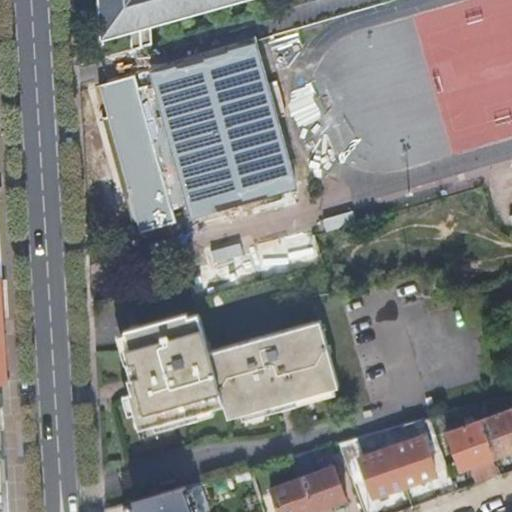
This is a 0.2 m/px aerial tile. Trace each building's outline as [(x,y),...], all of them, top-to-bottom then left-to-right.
[(99,0),(103,53),(152,40),(151,21),(227,0),(99,0)] [(135,75),(102,84),(143,231),(178,221),(174,209),(190,205),(194,220),(297,191),(255,40),(153,70),(156,83),(139,88),(135,75)] [(256,250),(201,266),(209,292),(263,276),(256,250)] [(0,382),(9,380),(2,275),(0,275),(0,382)] [(129,392),(133,403),(140,429),(225,405),(228,418),(340,387),(321,320),(304,325),(210,351),(203,327),(204,327),(200,313),(190,316),(189,312),(126,330),(131,346),(127,347),(128,350),(139,389),(129,392)] [(511,408),(482,419),(496,458),(511,452),(511,408)] [(448,413),(434,417),(437,426),(451,422),(448,413)] [(441,441),(433,417),(419,421),(424,436),(393,446),(406,483),(438,473),(431,454),(428,445),(441,441)] [(493,459),(496,458),(482,419),(449,430),(462,471),(475,466),(477,472),(493,467),(494,462),(493,459)] [(388,429),(360,437),(362,447),(390,437),(388,429)] [(375,494),(406,483),(393,446),(365,456),(362,447),(360,437),(342,442),(349,462),(362,458),(364,466),(375,494)] [(431,454),(444,450),(441,441),(428,445),(431,454)] [(297,455),(304,476),(311,473),(304,453),(297,455)] [(291,456),(298,478),(304,476),(297,455),(291,456)] [(349,462),(352,470),(364,466),(362,458),(349,462)] [(252,467),(260,492),(273,487),(282,511),(317,511),(304,476),(298,478),(277,485),(269,462),(252,467)] [(304,476),(317,511),(329,511),(328,507),(333,505),(348,500),(336,465),(311,473),(304,476)] [(193,511),(185,489),(135,503),(135,511),(193,511)]
